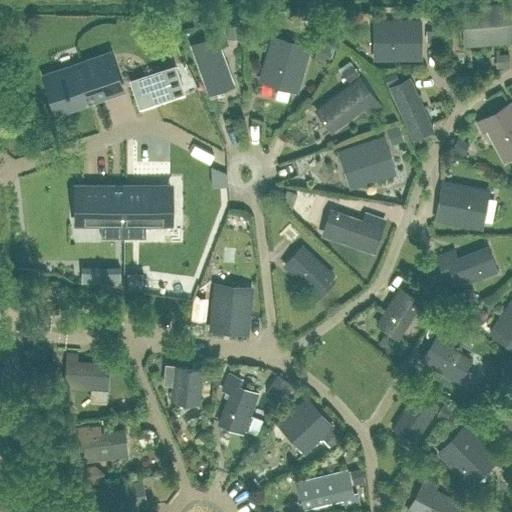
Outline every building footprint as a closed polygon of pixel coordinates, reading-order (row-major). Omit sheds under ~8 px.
[(510,39),(507,2),(468,6),(471,37),(494,35),(494,40),(510,39)] [(378,58),(418,58),(419,58),(418,20),(378,20),(378,58)] [(241,38),(241,24),(227,24),(227,38),(241,38)] [(425,40),(438,39),(438,28),(425,28),(425,40)] [(207,85),(229,77),(218,47),(226,44),(221,30),(191,41),(207,85)] [(296,84),(307,46),(272,36),(261,74),(296,84)] [(327,58),(331,41),(318,38),(313,55),(327,58)] [(495,66),(509,64),(508,51),(494,52),(495,66)] [(107,52),(45,74),(49,83),(52,92),(58,90),(64,88),(66,95),(70,105),(87,100),(87,97),(94,95),(94,97),(108,92),(106,87),(118,82),(114,70),(107,52)] [(348,81),(358,74),(349,61),(339,69),(348,81)] [(173,63),(152,71),(161,97),(182,90),(173,63)] [(386,84),(398,79),(394,69),(382,74),(386,84)] [(405,78),(388,87),(415,136),(432,127),(405,78)] [(367,112),(377,105),(358,79),(316,110),(330,129),(362,106),(367,112)] [(511,120),(508,114),(511,112),(511,110),(507,101),(475,119),(481,129),(486,127),(497,148),(510,141),(511,143),(511,120)] [(390,143),(403,139),(398,124),(385,128),(390,143)] [(462,154),(469,141),(458,134),(450,147),(462,154)] [(357,182),(394,170),(382,135),(345,147),(357,182)] [(83,186),(83,220),(100,220),(100,235),(123,235),(123,182),(112,182),(112,186),(83,186)] [(123,182),(123,235),(145,235),(145,220),(163,220),(163,186),(133,186),(133,182),(123,182)] [(474,220),(480,189),(442,182),(435,218),(450,221),(451,215),(474,220)] [(289,207),(295,189),(285,186),(280,199),(289,207)] [(360,210),(363,201),(352,198),(349,206),(360,210)] [(362,221),(336,212),(328,235),(373,250),(383,220),(365,213),(362,221)] [(287,236),(300,245),(306,234),(293,226),(287,236)] [(228,254),(233,241),(222,237),(217,249),(228,254)] [(331,280),(328,277),(331,273),(302,246),(285,263),(307,284),(312,278),(324,288),(331,280)] [(492,263),(486,246),(456,257),(454,249),(437,255),(441,266),(449,263),(456,282),(480,274),(478,268),(492,263)] [(118,265),(99,265),(99,281),(118,281),(118,265)] [(126,272),(126,288),(142,288),(142,272),(126,272)] [(437,302),(445,292),(435,285),(428,295),(437,302)] [(421,311),(425,304),(398,287),(377,321),(397,334),(414,307),(421,311)] [(246,331),(248,315),(243,315),(245,292),(214,289),(210,327),(246,331)] [(205,319),(207,297),(193,295),(191,317),(205,319)] [(511,344),(511,309),(504,321),(500,318),(491,331),(511,344)] [(455,381),(469,359),(442,343),(446,336),(438,330),(420,359),(455,381)] [(105,389),(107,363),(74,361),(75,353),(66,353),(63,386),(105,389)] [(163,381),(174,382),(172,399),(194,401),(197,368),(165,365),(163,381)] [(287,394),(294,383),(276,372),(265,388),(279,398),(283,391),(287,394)] [(241,432),(241,431),(256,392),(237,385),(239,377),(227,373),(221,390),(228,393),(217,423),(241,432)] [(415,439),(436,405),(424,397),(419,406),(408,400),(392,425),(415,439)] [(307,448),(331,426),(305,398),(281,420),(307,448)] [(445,418),(452,406),(444,401),(436,413),(445,418)] [(511,453),(511,404),(501,408),(511,453)] [(475,429),(485,418),(477,410),(466,421),(475,429)] [(465,480),(491,454),(492,453),(463,425),(436,452),(465,480)] [(70,428),(75,462),(84,460),(125,455),(122,429),(91,433),(89,426),(79,427),(70,428)] [(330,445),(338,437),(331,429),(322,437),(330,445)] [(79,484),(104,480),(103,472),(95,463),(76,466),(79,484)] [(352,482),(364,479),(360,466),(349,469),(352,482)] [(351,493),(345,471),(345,470),(297,482),(302,507),(341,497),(343,505),(357,502),(355,492),(351,493)] [(445,511),(452,499),(433,488),(436,484),(425,478),(407,509),(412,511),(419,511),(421,511),(422,511),(445,511)] [(100,511),(142,505),(138,480),(89,488),(92,511),(100,511)]
